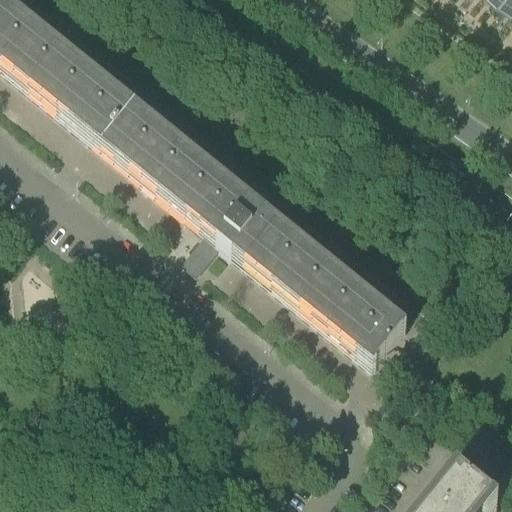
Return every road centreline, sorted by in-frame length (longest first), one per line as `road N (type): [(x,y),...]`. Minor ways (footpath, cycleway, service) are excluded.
road 1 (residential): [(324,511),(352,477),(342,434),(0,158)]
road 2 (secondary): [(197,0),(511,216)]
road 3 (secondary): [(511,162),(281,0)]
